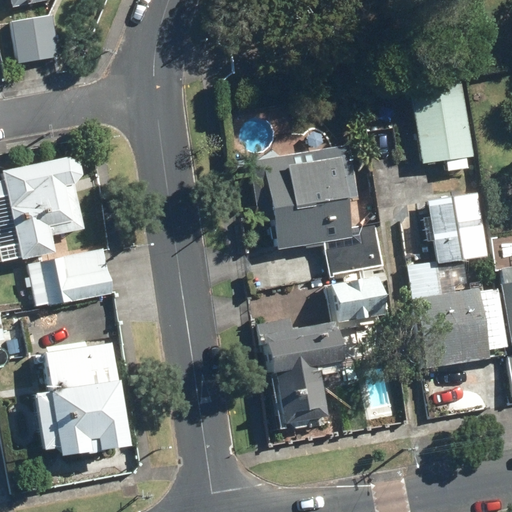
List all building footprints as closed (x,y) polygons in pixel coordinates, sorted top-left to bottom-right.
[(5,0),(8,9),(49,0),(5,0)] [(46,16),(7,23),(15,64),(54,57),(46,16)] [(406,89),(418,164),(470,156),(458,80),(406,89)] [(244,161),(255,223),(268,221),(273,251),(350,237),(348,227),(376,222),(361,140),(244,161)] [(64,157),(0,170),(0,181),(17,260),(51,253),(48,237),(80,230),(70,186),(77,176),(74,161),(64,157)] [(425,199),(434,264),(480,258),(471,193),(425,199)] [(99,248),(24,263),(32,308),(108,294),(99,248)] [(402,266),(418,371),(485,361),(474,290),(437,296),(432,261),(402,266)] [(511,266),(495,269),(509,348),(511,347),(511,266)] [(323,285),(330,324),(380,315),(373,276),(323,285)] [(259,343),(264,374),(273,372),(282,426),(325,419),(316,366),(335,363),(328,323),(291,329),(289,318),(252,324),(255,344),(259,343)] [(47,328),(21,332),(23,348),(50,345),(47,328)] [(109,341),(39,353),(45,390),(30,393),(39,450),(55,448),(57,457),(127,445),(109,341)]
